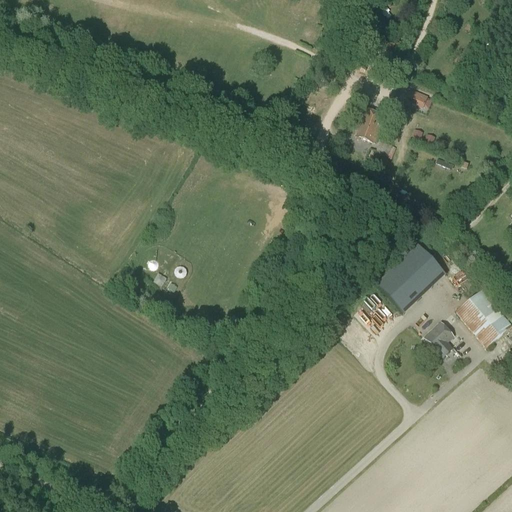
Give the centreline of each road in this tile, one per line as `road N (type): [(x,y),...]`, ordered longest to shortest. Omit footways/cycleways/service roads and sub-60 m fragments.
road 1 (track): [(127,511),(256,335),(311,239),(321,140),(346,72),(357,0)]
road 2 (track): [(335,96),(382,99),(428,0)]
road 3 (track): [(511,134),(498,145),(382,99)]
road 4 (track): [(511,120),(400,71)]
